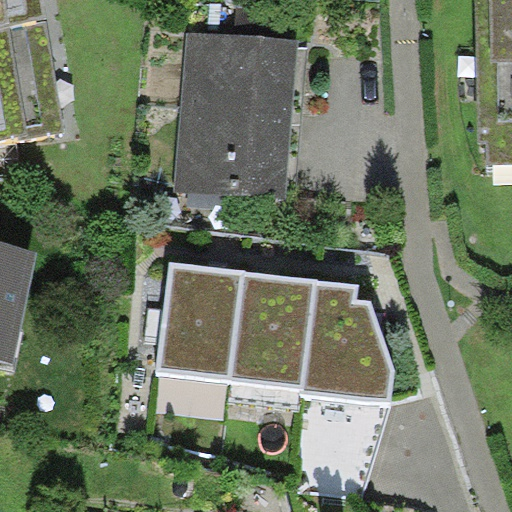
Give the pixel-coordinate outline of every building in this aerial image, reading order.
[(0,0),(0,141),(63,131),(40,0),(0,0)] [(489,151),(489,174),(511,173),(511,0),(479,0),(482,153),(489,151)] [(299,45),(190,35),(175,192),(285,202),(299,45)] [(39,260),(0,252),(0,367),(16,371),(39,260)] [(217,275),(172,269),(157,381),(390,410),(395,373),(376,326),(370,311),(353,309),(355,294),(271,283),(217,275)]
